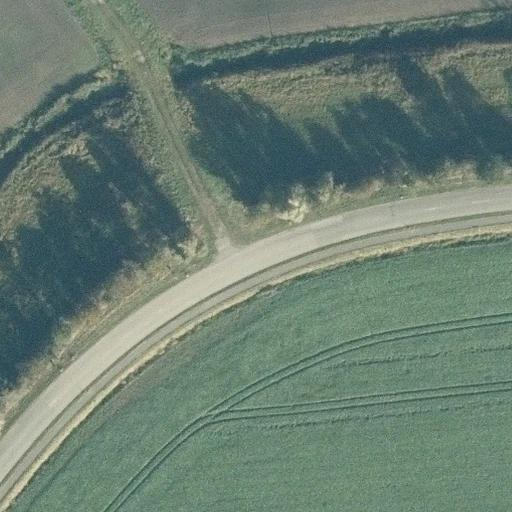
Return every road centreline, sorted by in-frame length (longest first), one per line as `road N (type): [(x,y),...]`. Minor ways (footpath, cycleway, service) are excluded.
road 1 (residential): [(0,464),(91,363),(146,318),(249,258),(380,215),(511,194)]
road 2 (track): [(233,267),(134,56),(94,0)]
